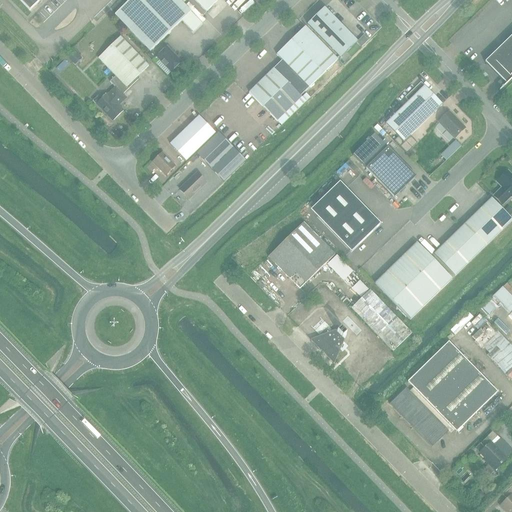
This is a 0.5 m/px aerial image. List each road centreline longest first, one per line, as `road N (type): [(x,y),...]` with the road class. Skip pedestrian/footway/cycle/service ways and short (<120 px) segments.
road 1 (residential): [(447,511),(220,277)]
road 2 (residential): [(196,251),(419,35)]
road 3 (residential): [(293,0),(113,166)]
road 4 (trunk): [(164,511),(0,341)]
road 5 (trunk): [(273,511),(147,348)]
road 6 (trunk): [(0,368),(138,511)]
road 7 (secondary): [(0,454),(94,360)]
road 8 (unclassified): [(414,213),(508,126)]
road 9 (residential): [(508,126),(419,35)]
road 10 (residential): [(113,166),(25,75)]
road 11 (trunk): [(95,292),(0,211)]
